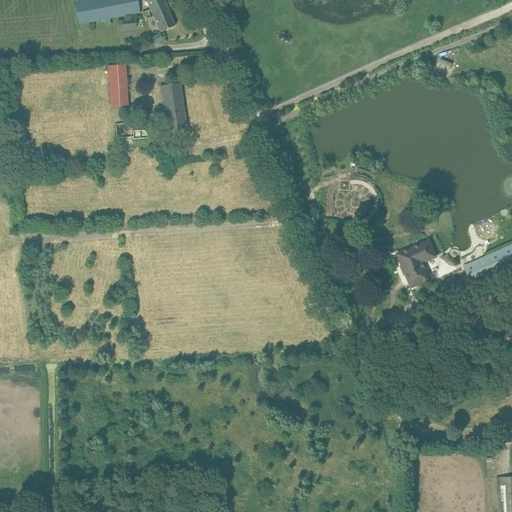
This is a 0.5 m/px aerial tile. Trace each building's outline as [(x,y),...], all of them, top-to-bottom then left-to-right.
[(73,0),(78,25),(104,20),(105,26),(110,25),(109,19),(139,13),(136,0),(73,0)] [(148,0),(146,1),(159,32),(174,26),(163,0),(148,0)] [(122,20),(117,20),(118,30),(123,30),(122,29),(136,28),(135,20),(122,21),(122,20)] [(154,44),(163,40),(161,34),(152,37),(154,44)] [(124,65),(108,66),(110,109),(127,107),(124,65)] [(187,132),(179,84),(159,87),(162,108),(155,109),(157,117),(163,116),(166,135),(187,132)] [(119,168),(135,167),(134,139),(150,138),(149,121),(115,123),(117,146),(118,154),(113,155),(114,166),(119,166),(119,168)] [(501,244),(511,240),(511,232),(499,237),(501,244)] [(511,266),(511,245),(464,267),(471,285),(511,266)] [(427,259),(421,246),(402,254),(406,264),(401,266),(405,275),(407,274),(412,285),(428,279),(421,262),(427,259)] [(511,511),(511,477),(497,478),(498,511),(511,511)]
